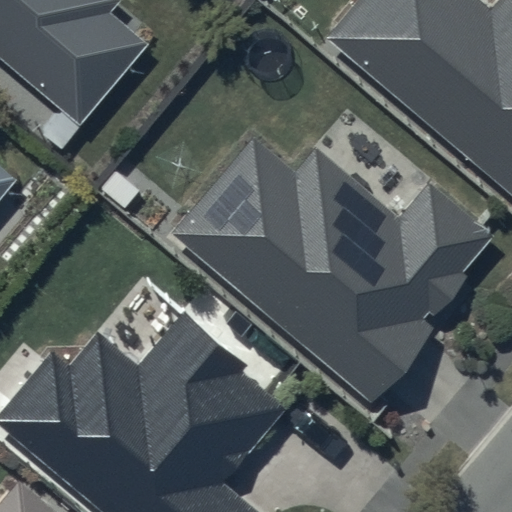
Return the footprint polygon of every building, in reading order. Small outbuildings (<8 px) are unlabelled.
[(0,0),(0,53),(56,102),(37,124),(58,142),(81,116),(78,114),(147,35),(107,0),(0,0)] [(511,0),(486,0),(344,0),(322,29),(511,188),(511,0)] [(248,127),(167,222),(364,393),(427,320),(421,314),(462,266),(458,263),(489,228),(425,173),(396,207),(311,133),(287,160),(248,127)] [(0,184),(12,170),(0,159),(0,184)] [(49,341),(0,400),(0,419),(110,511),(264,511),(218,472),(280,399),(236,361),(239,357),(143,276),(100,326),(95,322),(66,356),(49,341)] [(0,511),(65,511),(15,468),(0,484),(0,511)]
